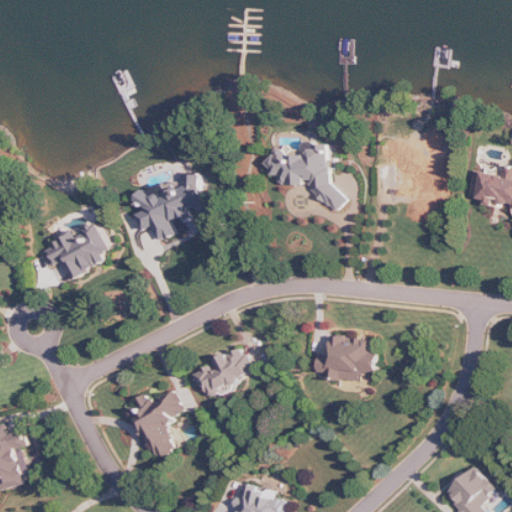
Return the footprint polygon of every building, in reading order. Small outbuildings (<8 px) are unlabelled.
[(336,143),(312,144),(307,150),(296,150),(291,145),(271,164),(283,176),(282,176),(292,186),(310,185),(318,177),(318,189),(342,213),(354,200),(337,183),(336,143)] [(401,192),(416,192),(416,186),(440,186),(440,183),(448,183),(448,155),(426,155),(426,143),(415,143),(415,150),(400,150),(401,192)] [(511,168),(499,173),(480,171),(477,197),(489,199),(491,205),(503,207),(511,204),(511,168)] [(218,211),(206,173),(193,177),(195,184),(187,187),(185,180),(152,190),(153,193),(143,196),(149,212),(143,214),(148,231),(160,227),(164,241),(182,235),(178,221),(201,214),(201,216),(218,211)] [(116,250),(106,224),(81,234),(79,228),(58,236),(62,247),(53,250),(59,266),(71,262),(77,278),(113,264),(109,253),(116,250)] [(382,374),(384,353),(377,353),(378,340),(337,337),(336,356),(326,356),(324,372),(334,373),(334,379),(367,382),(368,373),(382,374)] [(262,377),(250,348),(219,360),(221,366),(202,373),(212,397),(262,377)] [(192,413),(179,390),(159,402),(155,394),(144,400),(146,405),(135,412),(164,461),(184,448),(171,425),(192,413)] [(34,485),(32,476),(37,474),(30,448),(35,446),(31,429),(15,433),(13,424),(0,427),(0,443),(1,447),(0,446),(0,472),(5,492),(34,485)] [(456,492),(464,501),(460,504),(467,511),(492,511),(487,505),(503,490),(482,467),(456,492)] [(289,511),(291,501),(279,499),(280,493),(263,490),(264,487),(252,485),(249,499),(246,498),(242,511),(289,511)]
